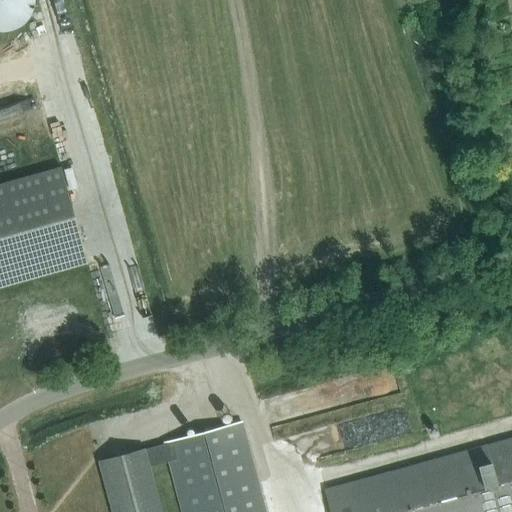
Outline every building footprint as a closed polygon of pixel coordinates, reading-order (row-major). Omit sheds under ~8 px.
[(0,0),(0,22),(23,26),(27,0),(0,0)] [(0,116),(23,109),(18,95),(0,101),(0,116)] [(0,287),(86,263),(58,166),(0,182),(0,287)] [(143,449),(97,462),(110,511),(160,511),(148,467),(168,461),(182,511),(265,511),(241,422),(163,444),(163,445),(144,450),(143,449)] [(511,511),(511,436),(325,488),(331,511),(511,511)]
